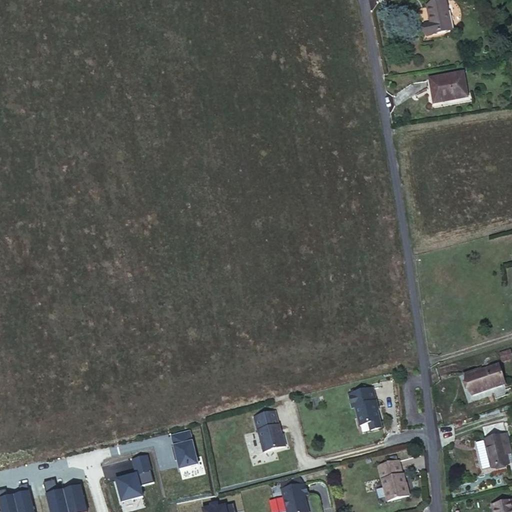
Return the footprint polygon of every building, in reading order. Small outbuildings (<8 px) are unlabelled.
[(439,6),(420,10),(423,26),(417,28),(419,39),(444,35),(439,6)] [(455,80),(423,89),(430,114),(463,104),(455,80)] [(497,369),(464,379),(470,397),(503,387),(497,369)] [(374,391),(351,396),(354,410),(357,410),(361,429),(370,426),(371,434),(383,431),(379,414),(377,413),(376,410),(378,409),(374,391)] [(281,438),(276,416),(256,421),(264,456),(286,451),(283,440),(281,438)] [(507,436),(486,441),(486,442),(492,469),(492,470),(509,465),(505,447),(510,445),(507,436)] [(486,442),(476,444),(482,471),(492,469),(486,442)] [(405,480),(402,466),(382,471),(390,506),(412,501),(409,489),(407,488),(406,485),(407,485),(406,480),(405,480)] [(306,486),(284,491),(285,494),(307,489),(306,486)] [(285,494),(284,494),(288,511),(309,511),(307,500),(310,500),(307,489),(285,494)]
